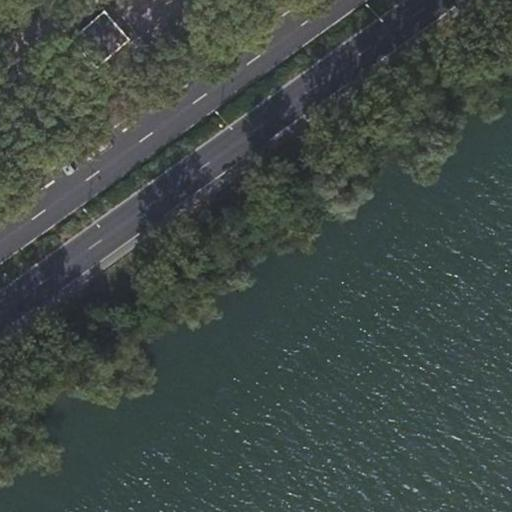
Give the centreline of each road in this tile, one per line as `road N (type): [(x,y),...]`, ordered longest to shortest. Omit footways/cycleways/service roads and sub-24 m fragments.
road 1 (primary): [(0,314),(437,0)]
road 2 (primary): [(337,0),(0,240)]
